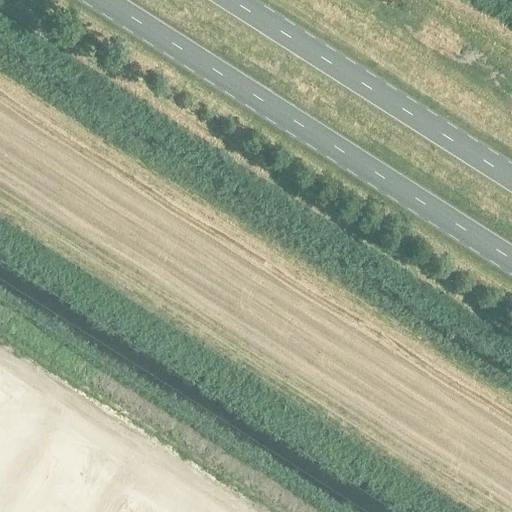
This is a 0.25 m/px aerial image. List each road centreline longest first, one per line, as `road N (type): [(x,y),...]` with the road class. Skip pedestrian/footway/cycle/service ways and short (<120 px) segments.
road 1 (primary): [(101,0),(511,258)]
road 2 (primary): [(511,176),(234,0)]
